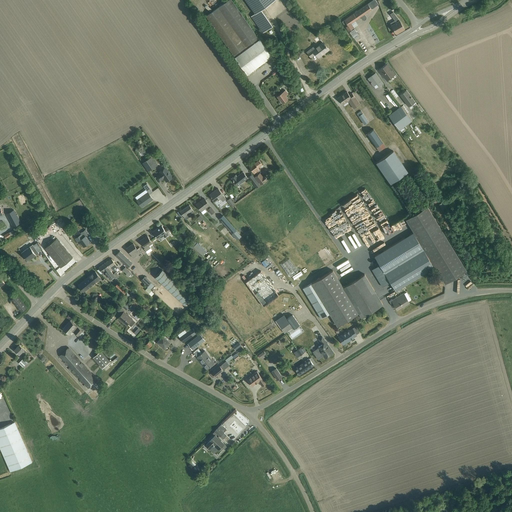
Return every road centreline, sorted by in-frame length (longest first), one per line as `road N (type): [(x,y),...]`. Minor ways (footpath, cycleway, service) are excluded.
road 1 (unclassified): [(511,290),(477,291),(416,311),(249,414)]
road 2 (tertiary): [(55,288),(262,135)]
road 3 (unclassified): [(249,414),(92,320)]
road 4 (tertiary): [(262,135),(410,34)]
